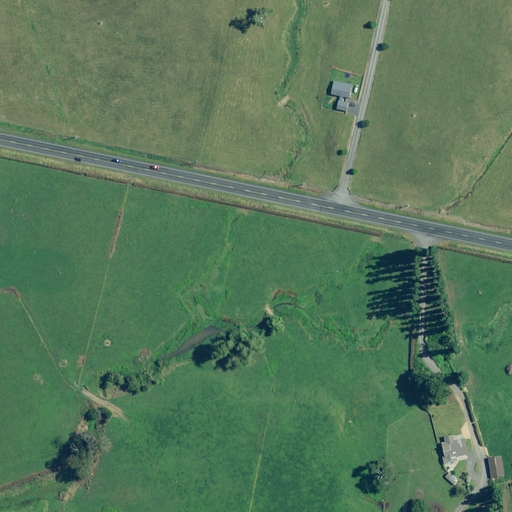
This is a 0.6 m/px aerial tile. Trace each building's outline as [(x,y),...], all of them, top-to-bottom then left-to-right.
[(352,84),(334,80),(331,94),(349,98),(352,84)] [(348,102),(338,100),(336,109),(346,111),(348,102)] [(454,440),(453,434),(446,436),(447,442),(441,443),(444,456),(442,457),(444,464),(458,461),(457,457),(468,454),(465,438),(454,440)] [(504,476),(501,456),(488,458),(491,478),(504,476)] [(456,482),(447,473),(444,477),(453,486),(456,482)]
